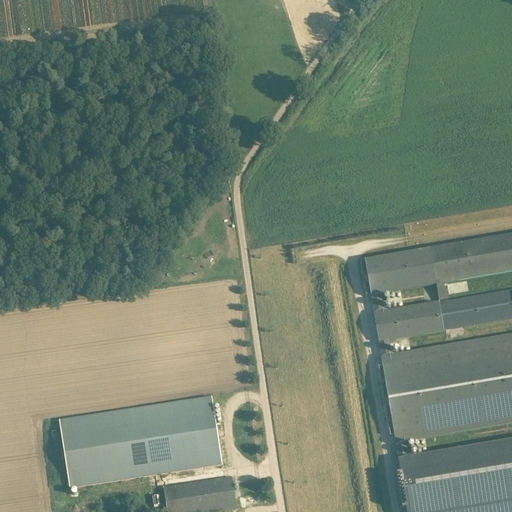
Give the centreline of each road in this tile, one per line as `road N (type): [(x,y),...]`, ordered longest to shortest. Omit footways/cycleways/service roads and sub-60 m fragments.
road 1 (track): [(234,175),(284,511)]
road 2 (track): [(370,0),(234,175)]
road 3 (track): [(213,0),(234,175)]
